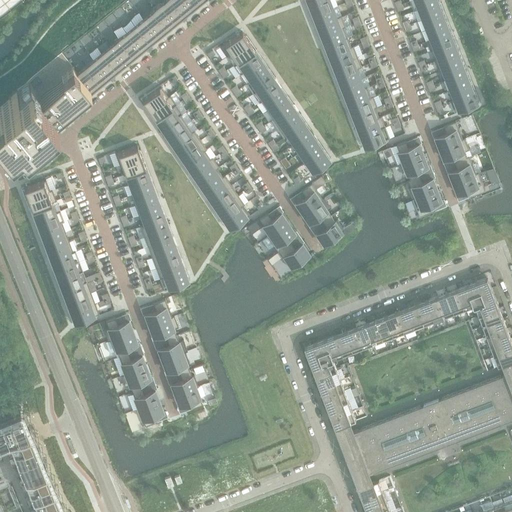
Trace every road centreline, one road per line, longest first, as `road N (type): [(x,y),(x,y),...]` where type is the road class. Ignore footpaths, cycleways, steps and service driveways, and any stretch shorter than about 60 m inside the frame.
road 1 (residential): [(511,292),(497,253),(285,331),(331,463)]
road 2 (unclassified): [(114,511),(0,225)]
road 3 (residential): [(173,418),(65,134)]
road 4 (residential): [(176,44),(320,250)]
road 5 (residential): [(454,205),(373,0)]
road 6 (residential): [(176,44),(65,134)]
road 7 (residential): [(331,463),(204,511)]
